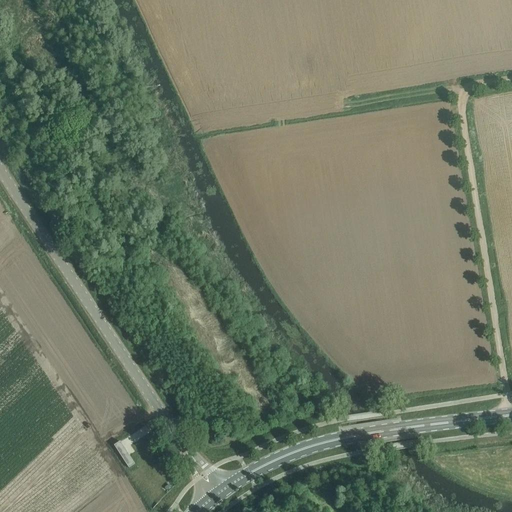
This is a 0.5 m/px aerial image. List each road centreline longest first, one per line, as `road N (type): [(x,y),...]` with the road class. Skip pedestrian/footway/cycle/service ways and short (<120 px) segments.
road 1 (unclassified): [(216,493),(0,153)]
road 2 (unclassified): [(508,416),(462,99),(468,87),(511,79)]
road 3 (primary): [(216,493),(327,441),(508,416)]
